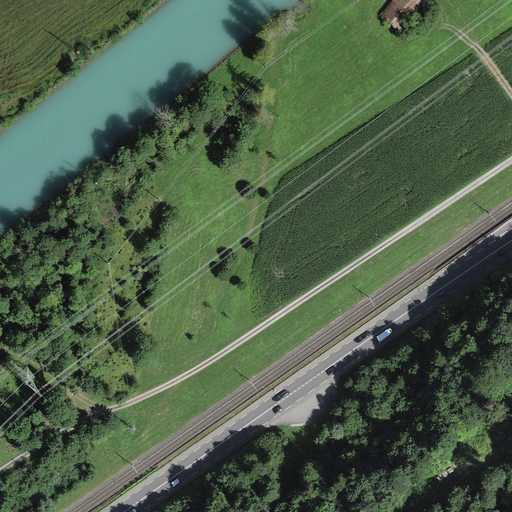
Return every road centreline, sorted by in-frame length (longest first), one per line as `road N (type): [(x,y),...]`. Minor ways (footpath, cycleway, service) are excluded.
road 1 (track): [(511,160),(198,369),(77,423),(0,472)]
road 2 (primary): [(451,281),(124,511)]
road 3 (track): [(511,435),(465,481),(413,511)]
